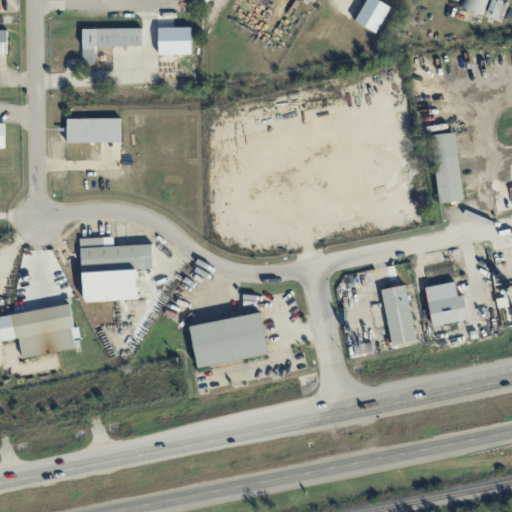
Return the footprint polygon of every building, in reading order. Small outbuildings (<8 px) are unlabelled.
[(366,0),(355,21),(376,33),(391,6),(378,0),(366,0)] [(483,15),(488,0),(463,0),(461,7),(483,15)] [(503,1),(500,0),(491,0),(486,14),(497,18),(503,1)] [(82,29),(83,65),(96,65),(95,47),(142,46),(142,27),(82,29)] [(0,54),(8,54),(7,30),(0,29),(0,54)] [(120,118),(66,118),(67,142),(120,142),(120,118)] [(438,203),(462,200),(456,132),(431,135),(438,203)] [(81,238),(84,302),(137,299),(135,269),(153,268),(152,244),(114,245),(113,237),(81,238)] [(425,287),(432,326),(467,320),(463,295),(457,296),(454,282),(425,287)] [(391,345),(416,340),(406,285),(381,289),(391,345)] [(0,315),(0,337),(0,341),(19,338),(22,357),(75,349),(74,338),(80,337),(79,327),(74,327),(70,305),(0,315)] [(198,367),(268,354),(260,313),(190,325),(198,367)]
